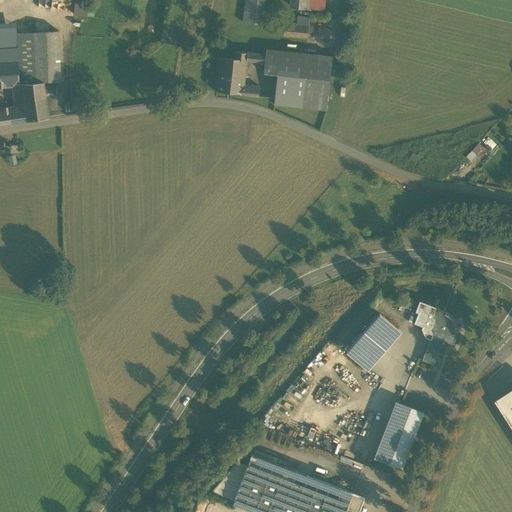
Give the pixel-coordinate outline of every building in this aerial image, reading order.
[(245,0),(244,11),(262,13),(263,0),(245,0)] [(293,0),(292,7),(310,9),(310,0),(293,0)] [(324,0),(310,0),(310,9),(324,10),(324,0)] [(74,11),(87,14),(89,3),(76,1),(74,11)] [(260,25),(262,13),(244,11),(243,22),(260,25)] [(283,35),(308,38),(310,17),(297,16),(296,24),(284,23),(283,35)] [(0,22),(0,48),(17,48),(17,33),(16,22),(0,22)] [(58,31),(34,32),(36,83),(44,83),(44,82),(61,81),(58,31)] [(21,84),(36,83),(34,32),(17,33),(17,48),(18,62),(19,84),(21,84)] [(0,62),(18,62),(17,48),(0,48),(0,62)] [(274,104),(326,110),(332,56),(265,49),(265,55),(264,62),(263,73),(277,74),(274,104)] [(234,59),(246,61),(247,53),(235,51),(234,59)] [(254,53),(247,53),(246,61),(247,61),(254,61),(254,53)] [(265,55),(254,53),(254,61),(264,62),(265,55)] [(215,92),(258,96),(260,86),(244,85),(247,61),(246,61),(234,59),(219,57),(215,92)] [(0,62),(0,84),(13,84),(19,84),(18,62),(0,62)] [(36,83),(21,84),(26,121),(49,118),(48,109),(44,83),(36,83)] [(18,122),(26,121),(21,84),(19,84),(13,84),(16,109),(18,122)] [(0,124),(18,122),(16,109),(0,111),(0,124)] [(500,148),(488,137),(483,143),(486,145),(485,147),(493,155),(500,148)] [(483,148),(479,143),(472,151),(476,155),(483,148)] [(470,162),(476,155),(472,151),(466,157),(470,162)] [(431,318),(435,307),(419,301),(415,312),(418,313),(414,323),(422,327),(421,329),(425,338),(430,340),(432,334),(430,330),(434,319),(431,318)] [(422,360),(433,365),(443,340),(453,344),(456,336),(454,334),(455,331),(454,326),(452,320),(448,316),(445,314),(446,311),(435,307),(431,318),(434,319),(430,330),(432,334),(430,340),(422,360)] [(346,352),(364,368),(398,329),(379,313),(346,352)] [(511,388),(494,401),(511,428),(511,388)] [(373,457),(402,468),(423,412),(395,401),(373,457)] [(251,454),(247,466),(292,483),(296,472),(251,454)] [(212,491),(234,500),(247,466),(238,462),(212,491)] [(234,500),(265,511),(345,511),(352,493),(296,472),(292,483),(247,466),(234,500)] [(359,511),(365,498),(352,493),(345,511),(359,511)]
